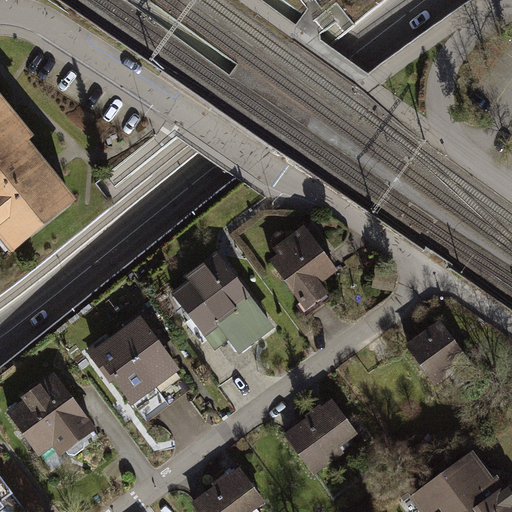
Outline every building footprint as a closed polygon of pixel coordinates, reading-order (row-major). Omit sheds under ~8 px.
[(0,109),(0,160),(25,142),(0,109)] [(25,142),(0,160),(0,243),(10,257),(75,207),(25,142)] [(267,261),(306,307),(345,275),(305,228),(267,261)] [(168,288),(211,342),(256,305),(214,252),(168,288)] [(113,330),(152,384),(174,369),(135,315),(113,330)] [(408,342),(436,381),(466,360),(438,321),(408,342)] [(90,347),(128,401),(152,384),(113,330),(90,347)] [(6,412),(39,456),(57,443),(64,453),(94,431),(53,377),(6,412)] [(288,434),(312,469),(340,449),(337,444),(354,432),(333,402),(288,434)] [(468,456),(414,497),(425,511),(511,511),(511,493),(507,486),(502,489),(494,478),(489,482),(468,456)] [(192,500),(200,511),(245,511),(262,500),(238,467),(192,500)] [(0,511),(22,511),(0,481),(0,511)]
